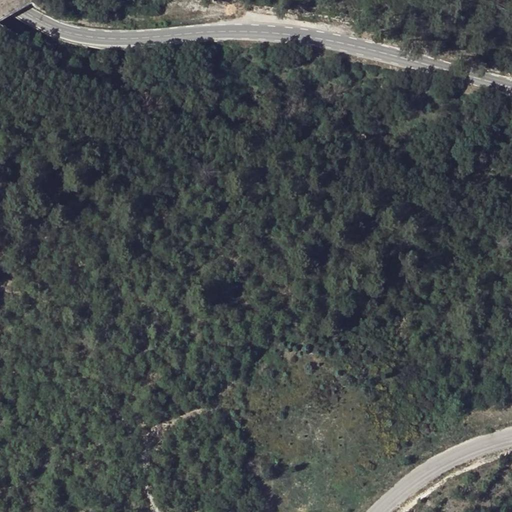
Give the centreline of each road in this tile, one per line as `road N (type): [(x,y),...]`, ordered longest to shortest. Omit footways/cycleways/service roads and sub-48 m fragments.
road 1 (tertiary): [(4,0),(33,18),(106,40),(284,35),(511,89)]
road 2 (residential): [(381,511),(415,480),(469,449),(511,438)]
